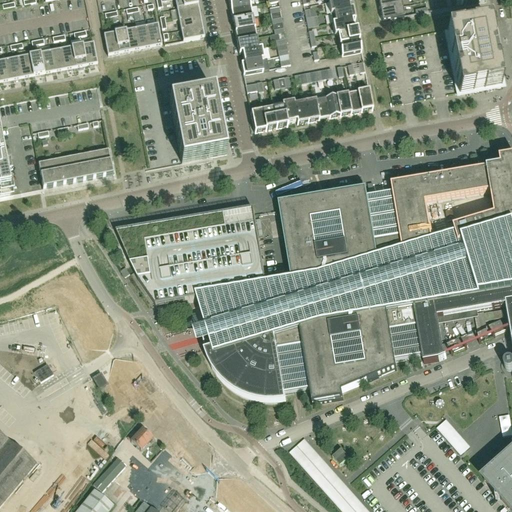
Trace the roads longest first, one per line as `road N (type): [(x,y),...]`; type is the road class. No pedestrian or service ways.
road 1 (residential): [(234,459),(511,341)]
road 2 (residential): [(234,459),(144,358),(59,234)]
road 3 (residential): [(253,170),(511,116)]
road 4 (residential): [(59,234),(78,211),(253,170)]
road 5 (residential): [(253,170),(220,0)]
